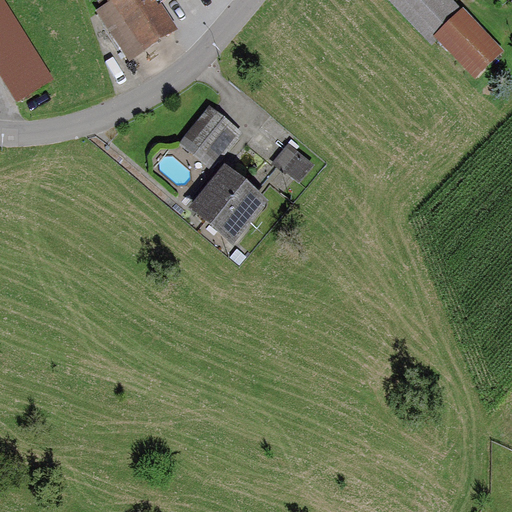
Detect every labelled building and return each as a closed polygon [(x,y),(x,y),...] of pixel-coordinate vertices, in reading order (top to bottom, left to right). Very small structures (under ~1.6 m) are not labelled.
[(52,79),(4,0),(0,0),(0,74),(16,101),(52,79)] [(106,0),(107,0),(96,6),(128,58),(170,32),(150,0),(106,0)] [(474,75),(502,49),(464,9),(462,11),(452,0),(389,0),(431,44),(438,37),(474,75)] [(207,162),(229,137),(205,115),(183,140),(207,162)] [(293,179),(306,163),(280,142),(268,159),(293,179)] [(256,197),(220,173),(192,209),(226,234),(256,197)]
